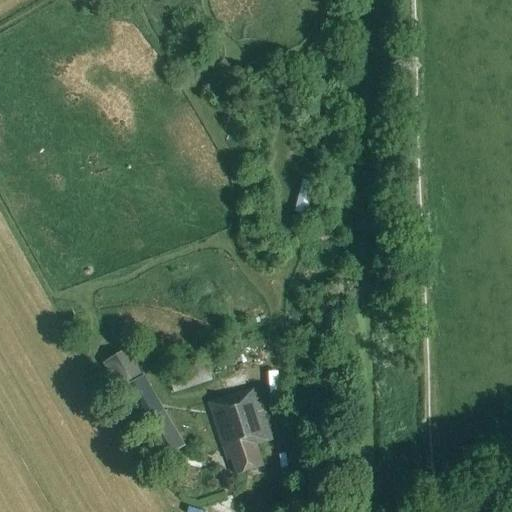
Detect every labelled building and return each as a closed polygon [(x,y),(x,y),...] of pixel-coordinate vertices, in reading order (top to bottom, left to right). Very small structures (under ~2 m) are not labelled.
[(311,211),(315,178),(303,177),(299,210),(311,211)] [(103,364),(139,423),(159,412),(123,352),(103,364)] [(172,393),(210,380),(206,363),(167,375),(172,393)] [(262,466),(256,446),(269,442),(254,390),(208,404),(221,448),(226,446),(234,474),(262,466)] [(139,426),(158,462),(184,447),(164,411),(139,426)]
